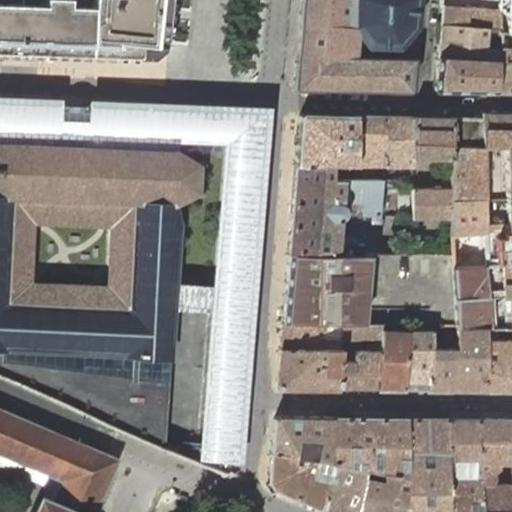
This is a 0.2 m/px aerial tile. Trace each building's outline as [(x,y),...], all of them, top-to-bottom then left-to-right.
[(0,0),(0,52),(141,57),(141,45),(154,46),(166,48),(170,0),(86,0),(85,13),(61,10),(62,2),(47,0),(36,0),(36,7),(14,4),(14,0),(0,0)] [(294,85),(295,86),(296,86),(297,87),(297,88),(408,90),(410,88),(413,58),(394,57),(353,56),(353,51),(354,31),(367,45),(399,47),(416,26),(418,0),(302,0),(302,14),(299,13),(299,16),(300,17),(300,20),(301,20),(297,58),(296,58),(296,61),(295,61),(295,64),(296,65),(295,79),(293,79),(293,82),(294,82),(294,85)] [(511,0),(442,0),(443,4),(500,9),(500,30),(500,31),(511,31),(511,0)] [(500,9),(443,4),(440,24),(485,28),(500,30),(500,9)] [(485,28),(440,24),(437,58),(483,60),(498,61),(500,61),(500,52),(500,48),(500,31),(500,30),(485,28)] [(414,48),(416,26),(399,47),(414,48)] [(511,31),(500,31),(500,48),(500,52),(500,61),(511,61),(511,31)] [(483,60),(437,58),(434,89),(436,91),(496,92),(498,61),(483,60)] [(511,61),(500,61),(498,61),(496,92),(511,92),(511,61)] [(0,377),(164,450),(173,310),(215,311),(203,466),(226,476),(238,468),(267,109),(0,98),(0,377)] [(511,112),(480,112),(481,118),(482,146),(485,146),(505,146),(511,146),(511,112)] [(299,116),(295,163),(330,164),(354,165),(354,115),(301,114),(299,116)] [(383,116),(354,115),(354,165),(383,165),(383,116)] [(383,116),(383,165),(393,166),(411,166),(411,157),(410,116),(383,116)] [(450,117),(410,116),(411,157),(451,158),(450,146),(450,117)] [(451,158),(451,188),(452,200),(467,200),(465,146),(482,146),(481,118),(450,117),(450,146),(451,158)] [(465,146),(467,200),(485,199),(487,199),(486,157),(485,146),(482,146),(465,146)] [(295,163),(288,253),(319,253),(336,253),(363,253),(363,243),(337,241),(338,219),(342,215),(344,210),(345,209),(344,209),(344,208),(344,207),(343,206),(342,205),(341,204),(340,204),(339,204),(340,200),(341,179),(330,179),(330,164),(295,163)] [(393,166),(383,165),(383,179),(384,179),(393,179),(393,166)] [(345,209),(344,210),(362,213),(377,215),(380,179),(355,179),(341,179),(340,200),(339,204),(340,204),(341,204),(342,205),(343,206),(344,207),(344,208),(344,209),(345,209)] [(393,179),(384,179),(384,209),(412,209),(412,188),(411,179),(406,179),(393,179)] [(451,188),(412,188),(413,219),(452,218),(452,200),(451,188)] [(452,218),(452,235),(486,232),(486,224),(485,199),(467,200),(452,200),(452,218)] [(486,224),(486,232),(507,230),(507,223),(486,224)] [(511,264),(511,230),(507,230),(507,242),(502,243),(502,248),(500,249),(501,264),(511,264)] [(284,301),(282,323),(316,324),(342,324),(353,324),(363,324),(364,309),(455,311),(453,269),(453,254),(425,254),(409,254),(363,253),(336,253),(319,253),(288,253),(285,288),(284,301)] [(453,269),(455,311),(456,326),(456,329),(484,328),(511,327),(511,264),(501,264),(488,265),(486,265),(486,267),(453,269)] [(282,323),(280,349),(340,349),(341,336),(342,324),(316,324),(282,323)] [(353,324),(342,324),(341,336),(346,336),(346,339),(380,340),(381,331),(382,325),(363,324),(353,324)] [(511,327),(484,328),(484,390),(511,389),(511,327)] [(484,328),(456,329),(456,348),(456,389),(484,390),(484,328)] [(380,351),(376,389),(403,389),(406,331),(381,331),(380,340),(380,351)] [(431,331),(406,331),(403,389),(429,389),(431,348),(431,331)] [(431,348),(429,389),(456,389),(456,348),(431,348)] [(340,349),(280,349),(277,385),(280,388),(376,389),(380,351),(357,350),(353,353),(353,360),(340,360),(340,349)] [(0,451),(65,480),(54,506),(40,500),(34,511),(91,511),(114,461),(0,412),(0,451)] [(313,459),(331,463),(333,417),(277,416),(274,419),(271,451),(303,457),(303,444),(313,444),(313,459)] [(333,417),(331,463),(336,464),(368,470),(379,472),(389,475),(406,478),(405,418),(333,417)] [(447,511),(446,418),(405,418),(406,478),(406,511),(447,511)] [(480,511),(478,418),(446,418),(447,511),(480,511)] [(480,511),(511,511),(511,482),(494,483),(493,464),(511,463),(511,432),(511,419),(478,418),(480,511)] [(313,444),(303,444),(303,457),(313,459),(313,444)] [(0,511),(0,465),(46,485),(40,500),(54,506),(65,480),(0,451),(0,511)] [(336,464),(331,463),(313,459),(303,457),(271,451),(268,481),(274,490),(322,510),(331,482),(315,478),(318,469),(328,472),(332,476),(336,464)] [(368,470),(336,464),(332,476),(331,482),(322,510),(326,511),(357,511),(365,477),(367,478),(368,470)] [(318,469),(315,478),(331,482),(332,476),(328,472),(318,469)] [(406,511),(406,478),(389,475),(388,482),(378,480),(367,478),(365,477),(357,511),(406,511)]
